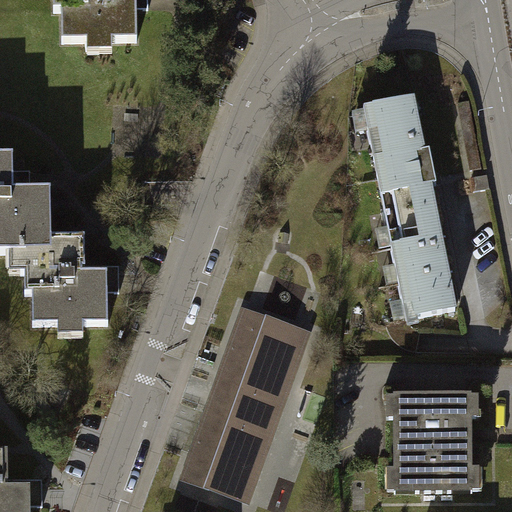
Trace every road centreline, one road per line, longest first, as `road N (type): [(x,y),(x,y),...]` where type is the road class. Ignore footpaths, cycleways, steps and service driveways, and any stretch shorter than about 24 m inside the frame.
road 1 (residential): [(325,32),(276,82),(243,144),(102,511)]
road 2 (residential): [(467,0),(409,6),(325,32)]
road 3 (residential): [(486,0),(511,132)]
